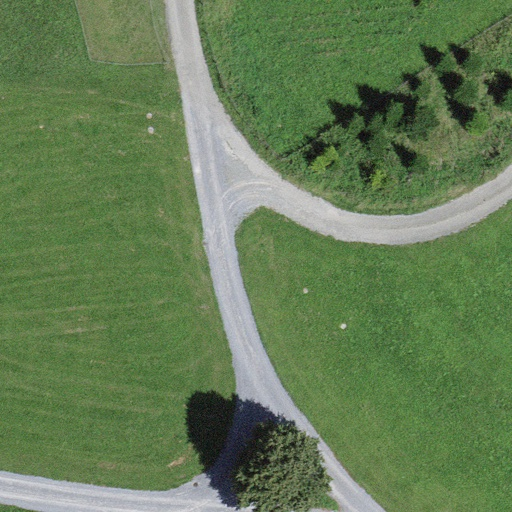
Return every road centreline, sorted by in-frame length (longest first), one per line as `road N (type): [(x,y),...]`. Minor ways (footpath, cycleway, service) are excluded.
road 1 (track): [(264,388),(220,238),(186,0)]
road 2 (track): [(208,161),(275,198),(404,232),(476,210),(511,182)]
road 3 (track): [(0,486),(215,511)]
road 4 (track): [(363,511),(264,388)]
road 5 (track): [(189,509),(237,460),(264,388)]
